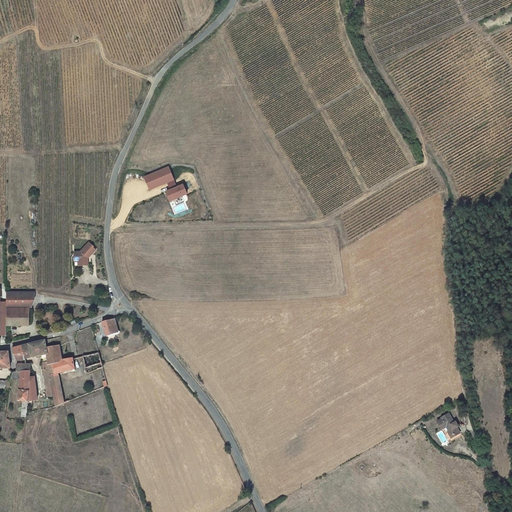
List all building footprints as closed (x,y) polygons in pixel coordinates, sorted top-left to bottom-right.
[(174,180),(169,167),(150,174),(155,187),(167,182),(174,180)] [(155,187),(150,174),(145,177),(150,189),(155,187)] [(174,180),(167,182),(170,190),(177,187),(174,180)] [(187,194),(183,185),(177,187),(170,190),(174,200),(187,194)] [(78,260),(78,264),(88,264),(88,256),(90,256),(96,250),(94,247),(94,246),(90,242),(81,251),(75,251),(75,256),(78,256),(78,260)] [(30,308),(33,301),(33,293),(7,293),(6,326),(30,326),(30,308)] [(111,318),(115,333),(119,332),(115,317),(111,318)] [(111,318),(103,321),(107,335),(115,333),(111,318)] [(45,395),(53,395),(49,363),(47,348),(45,340),(22,345),(25,358),(43,355),(45,395)] [(12,347),(15,359),(25,358),(22,345),(12,347)] [(53,395),(55,406),(57,405),(64,403),(57,372),(65,370),(66,373),(75,371),(72,358),(62,360),(59,345),(47,348),(49,363),(53,395)] [(0,367),(11,366),(8,351),(0,351),(0,367)] [(103,369),(100,356),(99,351),(83,355),(88,371),(91,371),(91,372),(101,368),(101,370),(103,369)] [(11,372),(10,380),(20,382),(17,399),(21,400),(19,410),(25,411),(30,374),(32,362),(16,364),(15,371),(11,372)] [(30,374),(25,411),(25,413),(28,412),(28,408),(31,408),(31,399),(36,399),(35,376),(33,376),(33,374),(30,374)] [(5,390),(9,390),(10,381),(7,381),(6,381),(0,380),(0,386),(6,387),(5,390)] [(457,427),(458,426),(456,422),(454,423),(449,414),(441,418),(442,419),(437,422),(442,430),(443,429),(447,435),(445,436),(449,443),(454,440),(451,436),(456,434),(458,438),(462,436),(457,427)]
